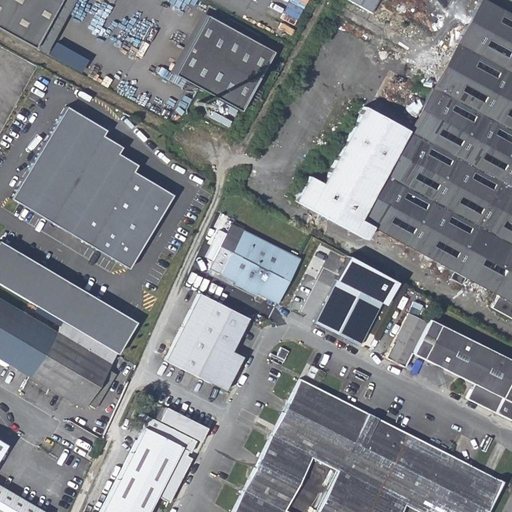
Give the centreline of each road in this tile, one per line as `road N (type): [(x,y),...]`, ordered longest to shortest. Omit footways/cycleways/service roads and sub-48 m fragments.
road 1 (unknown): [(0,212),(97,276),(118,281),(133,276),(155,246),(176,199),(156,164),(79,103),(60,101),(41,115),(0,179)]
road 2 (unknown): [(194,128),(214,171),(216,199),(73,511)]
